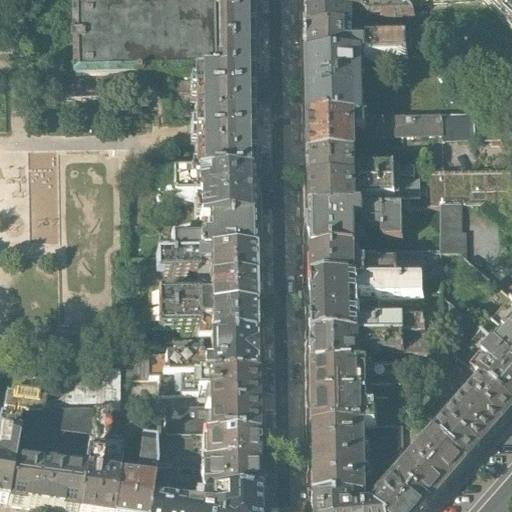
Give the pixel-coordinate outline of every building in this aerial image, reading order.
[(251,0),(192,0),(192,4),(216,4),(216,13),(215,13),(215,26),(212,27),(213,74),(193,75),(194,95),(253,94),(253,71),(252,41),(252,35),(252,8),(251,0)] [(309,6),(309,31),(370,31),(369,22),(417,21),(408,8),(403,0),(309,1),(309,6)] [(511,0),(403,0),(408,8),(486,4),(511,26),(511,0)] [(216,4),(192,4),(193,7),(74,9),(74,40),(69,40),(69,47),(58,47),(59,97),(105,97),(105,88),(104,88),(104,77),(152,76),(166,76),(193,75),(213,74),(212,27),(215,26),(215,13),(216,13),(216,4)] [(310,56),(310,62),(361,61),(407,60),(407,43),(369,43),(370,31),(309,31),(310,56)] [(363,122),(361,61),(310,62),(311,94),(312,123),(363,122)] [(166,76),(152,76),(152,91),(166,91),(166,76)] [(253,113),(253,94),(194,95),(194,119),(254,119),(253,113)] [(492,118),(442,119),(442,140),(442,144),(508,140),(492,118)] [(254,133),(254,119),(194,119),(194,134),(194,148),(254,147),(254,133)] [(312,151),(312,159),(357,158),(357,150),(357,135),(363,135),(365,142),(442,140),(442,119),(363,122),(312,123),(312,130),(312,151)] [(254,147),(194,148),(195,179),(254,175),(254,153),(254,147)] [(313,180),(313,185),(396,183),(396,169),(358,169),(357,158),(312,159),(313,180)] [(511,174),(448,176),(434,176),(434,210),(442,209),(462,209),(511,207),(511,174)] [(171,180),(156,180),(157,202),(199,202),(199,223),(207,223),(256,222),(255,184),(254,175),(195,179),(171,180)] [(313,190),(313,212),(359,211),(359,199),(421,198),(420,183),(396,183),(313,185),(313,190)] [(313,217),(314,255),(356,254),(360,254),(359,223),(365,223),(365,231),(383,230),(383,242),(404,241),(403,209),(359,211),(313,212),(313,217)] [(462,209),(442,209),(443,260),(469,259),(468,239),(462,239),(462,209)] [(256,222),(207,223),(209,238),(174,239),(174,257),(257,256),(257,249),(256,222)] [(314,280),(314,285),(424,283),(427,284),(426,268),(366,269),(364,264),(357,264),(356,254),(314,255),(314,280)] [(257,263),(257,256),(174,257),(157,257),(158,272),(201,272),(201,284),(257,284),(257,263)] [(315,325),(315,339),(444,338),(444,322),(379,324),(374,326),(361,326),(360,298),(373,298),(379,301),(425,302),(424,283),(314,285),(315,298),(315,312),(315,325)] [(258,306),(257,284),(201,284),(201,294),(159,296),(160,313),(258,312),(258,306)] [(483,333),(511,357),(511,301),(483,333)] [(483,383),(511,404),(511,357),(483,333),(451,306),(451,335),(482,362),(473,373),(483,383)] [(258,318),(258,312),(160,313),(160,330),(203,330),(203,341),(258,340),(258,318)] [(315,344),(316,370),(360,370),(360,357),(444,356),(444,338),(315,339),(315,344)] [(259,355),(258,340),(203,341),(204,359),(149,360),(149,379),(161,380),(259,378),(259,371),(259,355)] [(149,360),(120,360),(120,370),(121,379),(149,379),(149,360)] [(43,413),(86,413),(86,370),(49,371),(45,395),(43,413)] [(316,403),(316,420),(366,420),(366,386),(402,386),(402,370),(360,370),(316,370),(316,385),(316,403)] [(259,378),(161,380),(162,399),(214,395),(215,419),(188,421),(187,413),(166,413),(168,441),(210,440),(260,440),(260,418),(259,409),(259,399),(259,378)] [(438,437),(470,465),(495,438),(511,418),(511,404),(483,383),(438,437)] [(43,413),(45,395),(17,389),(17,394),(8,394),(0,440),(0,505),(11,507),(16,467),(23,414),(43,413)] [(16,467),(89,475),(98,411),(86,413),(43,413),(23,414),(16,467)] [(120,511),(124,482),(128,445),(109,443),(114,411),(98,411),(89,475),(83,511),(120,511)] [(368,498),(366,420),(316,420),(316,464),(317,499),(354,498),(368,498)] [(401,478),(433,507),(449,487),(470,465),(438,437),(401,478)] [(210,440),(168,441),(169,467),(175,467),(175,457),(210,457),(210,440)] [(260,440),(210,440),(210,457),(210,466),(259,465),(260,446),(260,440)] [(138,482),(124,482),(120,511),(153,511),(154,505),(156,490),(159,475),(160,444),(143,444),(138,482)] [(259,465),(210,466),(205,467),(204,479),(159,475),(156,490),(215,496),(258,498),(258,490),(259,465)] [(41,511),(83,511),(89,475),(16,467),(11,507),(41,511)] [(377,509),(378,511),(428,511),(433,507),(401,478),(376,504),(377,509)] [(258,511),(258,508),(258,498),(215,496),(214,511),(213,511),(154,505),(153,511),(258,511)] [(317,511),(378,511),(377,509),(354,509),(354,498),(317,499),(317,511)]
